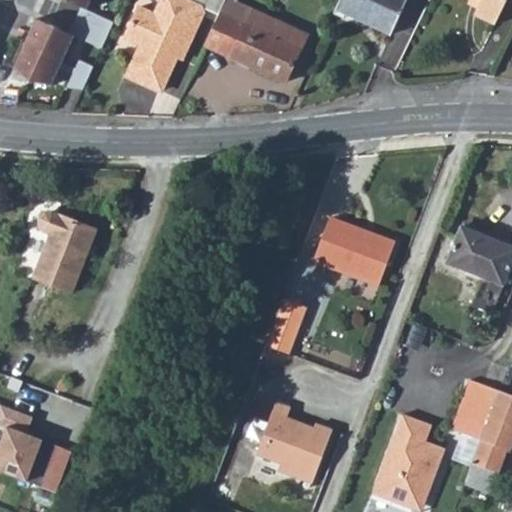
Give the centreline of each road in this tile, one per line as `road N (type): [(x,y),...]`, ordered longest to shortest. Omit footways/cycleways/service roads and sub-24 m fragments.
road 1 (secondary): [(511,120),(207,146),(0,135)]
road 2 (unknown): [(472,118),(311,511)]
